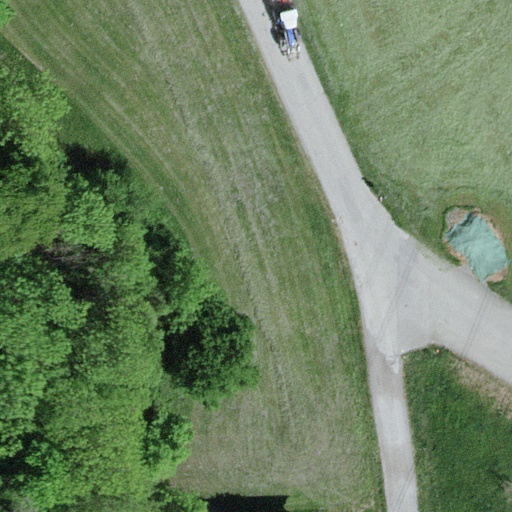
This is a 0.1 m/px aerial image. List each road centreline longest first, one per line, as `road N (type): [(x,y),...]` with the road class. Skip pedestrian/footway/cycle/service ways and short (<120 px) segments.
road 1 (track): [(511,348),(450,319),(369,241),(267,0)]
road 2 (track): [(405,511),(369,241)]
